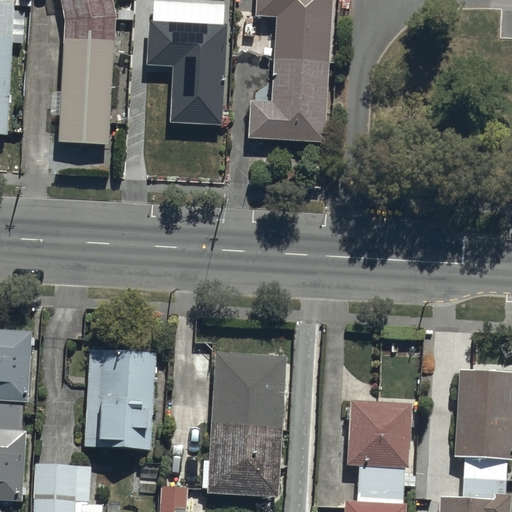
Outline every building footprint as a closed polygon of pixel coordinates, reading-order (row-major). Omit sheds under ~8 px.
[(0,0),(0,134),(6,135),(15,3),(14,0),(0,0)] [(56,141),(108,144),(117,15),(113,0),(60,0),(65,18),(56,141)] [(324,141),(333,0),(255,0),(254,14),(275,16),(270,100),(251,99),(248,136),(324,141)] [(169,123),(221,125),(226,23),(148,19),(146,63),(172,64),(169,123)] [(21,484),(23,427),(21,426),(22,398),(25,398),(27,342),(31,342),(31,334),(27,334),(27,325),(0,324),(0,496),(20,498),(20,491),(24,491),(24,484),(21,484)] [(155,354),(87,349),(84,447),(149,448),(155,354)] [(284,357),(216,351),(209,491),(275,494),(284,357)] [(462,492),(435,491),(434,511),(507,511),(508,492),(504,491),(506,456),(510,456),(511,414),(511,367),(456,365),(452,451),(463,452),(462,492)] [(417,399),(348,395),(344,461),(356,462),(354,496),(342,495),(341,511),(403,511),(404,498),(400,498),(402,464),(407,464),(409,412),(417,413),(417,399)] [(53,459),(31,457),(27,511),(77,511),(78,503),(90,504),(92,461),(53,459)] [(183,511),(185,484),(159,482),(157,511),(183,511)]
